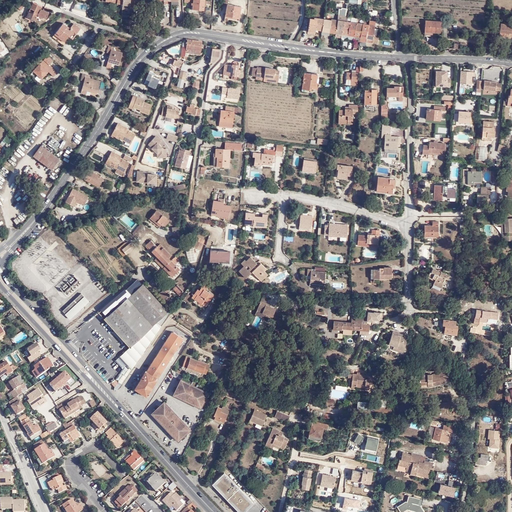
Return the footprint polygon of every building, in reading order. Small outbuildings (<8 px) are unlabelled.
[(192,0),(193,2),(192,8),(204,9),(204,0),(192,0)] [(224,15),(234,17),(235,12),(239,12),(240,6),(230,4),(229,0),(222,0),(223,4),(226,5),(224,15)] [(26,13),(36,18),(37,15),(48,20),(49,17),(46,16),(47,15),(39,11),(41,7),(32,2),(26,13)] [(161,3),(161,23),(171,23),(171,3),(161,3)] [(33,23),(36,18),(26,13),(24,19),(33,23)] [(316,30),(321,30),(323,18),(309,17),(308,31),(315,32),(316,30)] [(331,19),(323,18),(321,30),(330,31),(335,32),(336,20),(331,19)] [(344,21),(336,20),(335,32),(342,33),(344,21)] [(425,21),(425,31),(433,31),(433,33),(441,33),(442,22),(425,21)] [(70,34),(72,35),(74,32),(76,34),(79,29),(73,25),(71,28),(64,22),(53,35),(62,42),(68,36),(70,34)] [(347,34),(354,36),(356,23),(349,22),(347,34)] [(511,37),(511,26),(508,26),(508,23),(501,22),(501,26),(500,33),(509,34),(509,37),(511,37)] [(362,24),(356,23),(354,36),(360,37),(362,24)] [(368,24),(362,24),(360,37),(367,38),(368,24)] [(368,24),(367,38),(373,39),(375,25),(368,24)] [(0,54),(9,43),(0,36),(0,54)] [(202,40),(187,39),(186,48),(200,50),(202,40)] [(109,62),(116,63),(119,52),(110,50),(111,46),(105,45),(104,52),(106,52),(104,60),(109,62)] [(208,62),(210,65),(218,57),(220,49),(212,48),(210,60),(208,62)] [(46,55),(45,57),(33,70),(42,78),(48,71),(53,75),(57,71),(49,65),(53,60),(46,55)] [(172,64),(181,67),(183,62),(183,60),(177,58),(176,60),(174,59),(172,64)] [(231,79),(238,80),(240,69),(237,69),(238,65),(231,64),(231,66),(224,64),(222,73),(231,75),(231,79)] [(144,78),(145,78),(154,81),(158,74),(162,75),(162,74),(165,76),(167,73),(160,70),(159,71),(149,67),(144,78)] [(270,78),(269,82),(276,83),(278,81),(279,74),(275,74),(276,71),(276,69),(265,68),(264,69),(263,78),(270,78)] [(442,71),(436,71),(436,85),(450,85),(450,78),(447,78),(447,74),(448,74),(448,70),(442,70),(442,71)] [(475,71),(461,70),(460,82),(471,83),(472,75),(475,75),(475,71)] [(91,91),(98,92),(100,80),(88,78),(88,74),(81,73),(80,80),(83,80),(81,89),(91,91)] [(302,89),(311,89),(311,87),(317,88),(317,83),(316,83),(317,74),(316,74),(305,73),(304,73),(303,81),(302,89)] [(352,86),(357,86),(358,73),(347,73),(347,79),(352,79),(352,86)] [(154,81),(145,78),(144,81),(157,86),(158,83),(154,81)] [(496,82),(496,80),(484,79),(483,89),(495,90),(495,89),(500,90),(501,82),(496,82)] [(238,99),(240,87),(229,86),(229,87),(222,86),(221,93),(226,94),(226,97),(238,99)] [(398,95),(402,95),(402,86),(394,86),(394,88),(386,87),(386,95),(398,95)] [(370,92),(364,92),(365,104),(377,104),(377,89),(371,89),(370,92)] [(141,109),(150,113),(154,104),(146,101),(147,99),(135,94),(130,105),(134,107),(135,105),(142,108),(141,109)] [(14,110),(9,104),(6,108),(11,113),(14,110)] [(357,109),(357,104),(348,104),(348,106),(348,108),(344,108),(344,109),(338,109),(337,120),(346,120),(346,122),(351,122),(352,112),(357,112),(357,109)] [(426,118),(441,119),(442,109),(444,109),(444,105),(435,104),(435,108),(427,108),(426,118)] [(177,118),(176,122),(181,123),(183,116),(178,114),(179,110),(174,109),(175,108),(171,107),(172,106),(167,105),(166,106),(163,105),(160,114),(177,118)] [(225,109),(221,109),(219,125),(232,126),(234,111),(240,112),(240,108),(225,106),(225,109)] [(67,107),(63,112),(68,116),(72,111),(67,107)] [(459,112),(458,119),(458,120),(470,120),(470,110),(459,110),(459,112)] [(42,115),(38,120),(45,124),(48,118),(42,115)] [(482,120),(480,135),(490,136),(494,136),(495,125),(493,125),(493,121),(482,120)] [(120,137),(130,142),(135,133),(129,129),(127,131),(125,130),(127,126),(118,121),(112,133),(116,135),(117,133),(121,135),(120,137)] [(382,123),(382,140),(385,140),(385,148),(390,148),(390,146),(398,146),(400,146),(400,137),(390,136),(390,125),(382,123)] [(55,133),(53,136),(61,142),(65,135),(57,130),(55,133)] [(176,141),(177,135),(167,132),(166,138),(176,141)] [(155,135),(148,143),(157,152),(157,157),(165,156),(165,148),(163,148),(158,143),(160,140),(155,135)] [(131,151),(137,153),(142,141),(135,139),(131,151)] [(444,154),(445,143),(433,143),(429,142),(429,146),(423,145),(422,154),(426,155),(425,158),(428,158),(428,153),(444,154)] [(216,155),(214,167),(226,168),(228,153),(239,154),(240,146),(224,144),(223,150),(214,149),(214,155),(216,155)] [(35,156),(53,169),(61,158),(42,146),(35,156)] [(283,147),(276,146),(276,147),(274,147),(274,149),(264,149),(264,153),(253,152),(253,156),(255,156),(254,164),(254,165),(260,166),(261,163),(263,163),(263,164),(272,164),(272,160),(274,160),(275,154),(282,154),(283,147)] [(487,159),(487,146),(479,146),(479,159),(487,159)] [(185,153),(185,151),(179,149),(176,148),(175,151),(173,157),(177,158),(175,165),(185,167),(187,160),(188,155),(189,154),(185,153)] [(120,155),(111,150),(105,161),(109,163),(111,161),(114,163),(112,165),(116,167),(116,168),(114,171),(122,175),(132,158),(131,157),(124,153),(120,160),(118,159),(120,155)] [(301,168),(314,170),(315,160),(302,159),(301,168)] [(337,170),(336,176),(345,179),(346,177),(349,178),(351,169),(346,167),(346,169),(341,168),(342,166),(337,164),(335,169),(337,170)] [(207,166),(198,165),(196,177),(201,178),(201,176),(203,177),(203,174),(204,174),(205,170),(206,170),(207,166)] [(468,170),(468,168),(464,168),(464,176),(468,176),(468,184),(474,183),(475,183),(475,179),(482,179),(482,170),(476,170),(476,168),(471,168),(471,170),(468,170)] [(85,179),(99,186),(103,177),(90,169),(85,179)] [(155,183),(156,173),(142,172),(142,170),(136,170),(135,181),(155,183)] [(386,195),(391,195),(392,179),(388,179),(386,179),(387,178),(376,177),(376,192),(386,192),(386,195)] [(119,189),(125,191),(128,183),(123,181),(119,189)] [(430,199),(442,200),(443,192),(447,192),(448,186),(435,185),(434,193),(430,193),(430,199)] [(89,195),(73,187),(69,196),(68,197),(66,201),(75,206),(78,201),(85,205),(89,195)] [(223,204),(213,202),(211,212),(220,214),(219,215),(230,217),(231,206),(223,204)] [(122,207),(116,214),(119,217),(125,210),(122,207)] [(298,223),(311,224),(312,211),(302,211),(302,208),(296,208),(296,215),(298,215),(298,223)] [(164,228),(169,222),(156,211),(150,219),(156,224),(157,222),(161,226),(164,228)] [(12,217),(15,223),(26,218),(23,212),(12,217)] [(246,212),(245,223),(253,224),(253,227),(266,228),(268,214),(263,214),(263,216),(263,217),(254,216),(255,213),(246,212)] [(511,218),(498,219),(499,225),(501,225),(505,225),(505,232),(509,232),(510,236),(504,237),(504,241),(511,240),(511,218)] [(425,225),(425,237),(439,237),(438,221),(433,221),(432,225),(425,225)] [(139,224),(132,232),(134,234),(141,226),(139,224)] [(328,238),(346,240),(347,226),(329,225),(329,227),(323,227),(323,236),(328,237),(328,238)] [(502,237),(504,237),(510,236),(509,232),(505,232),(505,225),(501,225),(502,237)] [(358,244),(367,245),(367,242),(371,242),(377,243),(377,235),(379,235),(380,230),(372,229),(371,233),(368,233),(367,235),(358,234),(358,244)] [(155,250),(157,247),(150,241),(145,245),(154,254),(157,252),(155,250)] [(194,247),(200,250),(203,243),(197,241),(194,247)] [(118,250),(119,252),(122,250),(128,246),(125,243),(118,250)] [(122,250),(126,255),(135,248),(131,243),(128,246),(122,250)] [(168,258),(171,255),(160,244),(160,245),(157,247),(168,258)] [(170,261),(168,258),(157,247),(155,250),(157,252),(154,254),(157,257),(166,265),(170,261)] [(229,251),(213,248),(211,248),(210,254),(209,258),(228,261),(229,251)] [(154,260),(163,268),(166,265),(157,257),(154,260)] [(175,257),(170,261),(175,265),(179,261),(175,257)] [(258,276),(262,280),(268,275),(264,270),(266,268),(260,262),(258,264),(251,257),(247,261),(245,259),(241,263),(244,266),(239,271),(245,278),(252,272),(254,274),(259,270),(262,273),(258,276)] [(175,265),(170,261),(166,265),(172,272),(177,267),(175,265)] [(180,270),(177,267),(172,272),(166,265),(163,268),(172,278),(180,270)] [(391,277),(391,269),(387,269),(387,267),(383,267),(383,270),(375,270),(375,278),(381,278),(381,279),(388,280),(388,277),(391,277)] [(306,283),(321,284),(322,271),(311,270),(308,270),(308,268),(305,268),(304,275),(307,276),(306,283)] [(437,279),(434,284),(433,287),(440,291),(442,288),(445,282),(444,282),(445,279),(449,280),(451,276),(442,272),(442,273),(440,272),(440,271),(434,268),(432,272),(431,271),(428,276),(433,279),(434,277),(437,279)] [(68,296),(81,281),(73,274),(60,289),(68,296)] [(125,341),(129,346),(168,313),(144,284),(141,281),(136,285),(140,289),(105,318),(110,324),(125,341)] [(200,292),(197,290),(192,297),(190,301),(204,311),(213,297),(205,292),(207,288),(203,285),(200,289),(202,290),(200,292)] [(159,295),(164,300),(168,297),(163,291),(159,295)] [(188,295),(184,301),(188,304),(190,301),(192,297),(188,295)] [(67,322),(85,305),(77,296),(59,313),(67,322)] [(268,315),(274,317),(276,312),(277,310),(271,307),(271,308),(267,306),(268,304),(269,300),(264,298),(263,299),(258,311),(263,313),(268,315)] [(480,325),(480,322),(487,323),(488,318),(491,319),(491,317),(499,316),(498,312),(490,312),(477,310),(476,320),(475,319),(474,324),(480,325)] [(129,346),(130,347),(119,359),(128,367),(115,380),(119,384),(121,385),(170,316),(168,313),(129,346)] [(361,316),(359,316),(352,315),(351,323),(333,321),(332,330),(338,330),(342,331),(342,329),(344,330),(352,330),(354,330),(354,324),(360,324),(361,316)] [(373,317),(361,316),(360,324),(359,331),(369,332),(370,326),(372,326),(373,317)] [(444,332),(457,334),(458,326),(456,325),(456,321),(444,319),(443,324),(445,325),(444,332)] [(125,341),(110,324),(108,326),(122,343),(125,341)] [(393,331),(389,344),(393,345),(392,349),(403,353),(407,339),(404,338),(400,337),(401,334),(393,331)] [(174,335),(161,353),(172,360),(186,340),(177,334),(174,335)] [(31,363),(41,357),(38,352),(41,351),(37,344),(27,350),(31,356),(28,359),(31,363)] [(172,360),(161,353),(148,373),(147,372),(136,390),(148,399),(160,381),(159,381),(172,360)] [(184,367),(192,369),(207,372),(209,366),(206,365),(206,362),(188,357),(186,362),(185,362),(184,367)] [(46,365),(50,363),(47,358),(33,367),(35,370),(31,372),(35,378),(49,369),(46,365)] [(116,371),(123,366),(118,359),(111,363),(116,371)] [(1,369),(0,367),(0,378),(6,374),(7,376),(13,372),(8,364),(1,369)] [(49,384),(57,391),(72,377),(65,369),(49,384)] [(427,382),(427,386),(432,386),(432,383),(435,382),(436,385),(445,382),(444,380),(449,378),(446,371),(444,370),(433,374),(425,374),(424,374),(424,376),(422,376),(419,376),(419,379),(420,383),(427,382)] [(352,374),(352,377),(351,386),(359,386),(359,384),(368,385),(369,380),(366,379),(366,374),(360,374),(357,373),(353,373),(352,373),(352,374)] [(10,393),(14,399),(22,394),(26,391),(25,388),(23,385),(18,377),(16,379),(10,383),(14,390),(10,393)] [(182,389),(180,394),(200,403),(202,399),(205,400),(209,393),(182,380),(179,388),(182,389)] [(59,394),(62,398),(70,392),(64,386),(54,395),(56,397),(59,394)] [(39,402),(41,404),(45,401),(41,396),(43,394),(39,389),(28,396),(31,400),(29,401),(32,406),(39,402)] [(200,403),(180,394),(179,396),(199,406),(200,403)] [(64,416),(71,412),(75,410),(77,412),(84,407),(82,405),(86,403),(82,396),(68,404),(69,406),(66,407),(66,406),(60,410),(64,416)] [(16,416),(24,410),(19,402),(18,402),(15,399),(14,399),(8,404),(11,407),(10,408),(16,416)] [(161,411),(158,415),(181,439),(184,436),(187,439),(188,435),(187,434),(191,430),(165,403),(159,409),(161,411)] [(214,418),(220,421),(220,420),(224,422),(228,414),(230,409),(223,406),(222,409),(218,407),(215,414),(216,415),(214,418)] [(272,412),(271,413),(286,420),(288,414),(287,414),(287,412),(274,406),(273,410),(272,410),(271,412),(272,412)] [(257,422),(263,424),(267,413),(254,409),(251,418),(258,420),(257,422)] [(94,423),(100,430),(105,425),(107,423),(97,413),(91,420),(94,423)] [(32,426),(25,415),(18,418),(28,434),(27,435),(29,437),(40,431),(38,428),(39,427),(36,424),(32,426)] [(181,439),(158,415),(156,417),(179,441),(181,439)] [(313,421),(308,438),(314,440),(315,436),(321,437),(324,428),(332,430),(332,427),(337,428),(337,427),(313,421)] [(48,425),(48,427),(47,428),(50,433),(58,428),(56,425),(57,424),(56,422),(51,425),(50,424),(48,425)] [(82,437),(72,422),(65,426),(69,431),(61,436),(65,442),(72,437),(75,442),(82,437)] [(100,430),(94,423),(92,425),(98,431),(100,430)] [(444,430),(437,428),(435,439),(448,443),(450,438),(447,436),(449,431),(455,433),(456,428),(446,426),(444,430)] [(268,441),(267,444),(280,449),(281,446),(285,448),(290,437),(283,434),(284,431),(274,427),(268,441)] [(124,441),(112,428),(109,431),(106,434),(108,436),(107,438),(117,448),(124,441)] [(500,447),(500,429),(488,429),(488,447),(500,447)] [(375,454),(379,437),(357,433),(355,442),(362,444),(360,451),(375,454)] [(49,451),(42,440),(34,444),(36,449),(35,450),(40,458),(43,464),(55,456),(52,452),(50,454),(49,451)] [(132,457),(127,462),(134,470),(144,461),(135,451),(131,455),(132,457)] [(432,467),(433,468),(434,463),(426,461),(427,458),(412,454),(412,456),(409,455),(409,454),(404,452),(403,457),(402,460),(400,459),(398,465),(407,467),(406,469),(412,471),(411,473),(417,474),(417,472),(430,475),(431,470),(432,467)] [(101,477),(111,467),(104,460),(100,463),(97,459),(90,466),(101,477)] [(368,472),(364,471),(355,470),(353,480),(352,484),(359,486),(360,481),(373,483),(373,482),(375,483),(376,480),(373,479),(375,471),(369,470),(368,472)] [(0,481),(1,482),(1,484),(13,483),(13,473),(1,473),(1,472),(0,471),(0,481)] [(154,486),(153,487),(157,492),(164,485),(160,482),(163,479),(157,472),(149,480),(154,486)] [(245,511),(254,504),(225,473),(213,484),(239,511),(245,511)] [(310,491),(313,476),(306,474),(303,485),(305,485),(304,490),(310,491)] [(342,478),(335,476),(334,483),(341,485),(342,478)] [(58,491),(60,495),(67,492),(65,488),(63,489),(62,485),(63,484),(63,482),(60,477),(52,480),(53,483),(47,485),(50,491),(51,490),(54,489),(56,491),(56,492),(58,491)] [(438,491),(454,495),(456,485),(440,481),(438,491)] [(116,500),(123,506),(134,495),(132,494),(137,489),(131,484),(120,495),(120,496),(116,500)] [(168,500),(174,506),(178,510),(185,504),(181,500),(179,498),(181,496),(177,492),(175,494),(172,491),(166,497),(168,500)] [(65,502),(70,511),(71,511),(72,511),(79,511),(85,509),(87,509),(84,504),(83,505),(82,504),(80,505),(76,497),(65,502)] [(422,500),(410,497),(409,503),(407,503),(399,508),(401,511),(406,511),(409,511),(414,511),(425,511),(422,507),(420,506),(422,500)] [(1,508),(14,508),(14,510),(15,510),(25,511),(26,511),(26,500),(14,500),(14,498),(2,498),(1,508)] [(168,500),(166,502),(172,508),(174,506),(168,500)]
